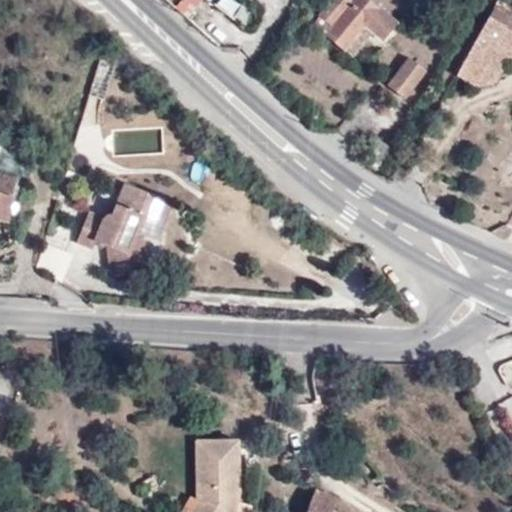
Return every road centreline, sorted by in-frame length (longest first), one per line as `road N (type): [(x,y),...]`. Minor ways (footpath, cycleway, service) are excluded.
road 1 (tertiary): [(0,319),(397,343),(442,330),(477,290)]
road 2 (primary): [(123,0),(249,139),(401,249),(477,290)]
road 3 (primary): [(494,254),(365,188),(128,0)]
